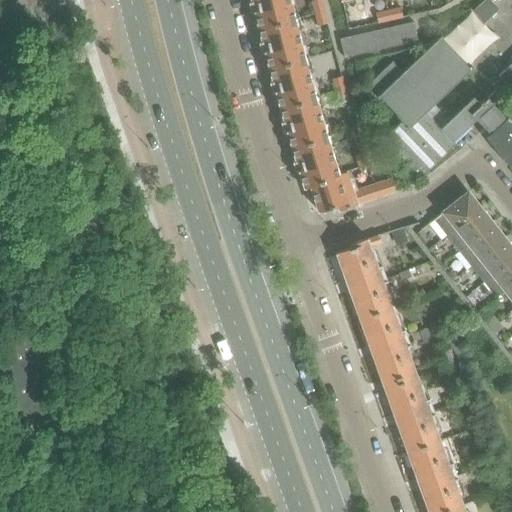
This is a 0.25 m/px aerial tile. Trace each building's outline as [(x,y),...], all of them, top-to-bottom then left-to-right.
[(291,18),(286,0),(251,0),(251,1),(249,2),(252,13),(254,13),(258,26),(291,18)] [(323,11),(320,0),(316,0),(311,1),(314,13),(323,11)] [(402,18),(400,8),(388,11),(390,20),(402,18)] [(326,23),(323,11),(314,13),(317,25),(326,23)] [(390,20),(388,11),(376,13),(378,23),(390,20)] [(301,57),(295,30),(304,27),(302,17),(292,19),(291,18),(258,26),(262,41),(259,42),(262,53),(265,53),(268,66),(301,57)] [(409,42),(405,24),(356,35),(360,53),(409,42)] [(505,110),(490,95),(487,98),(486,97),(483,101),(481,99),(477,102),(475,100),(442,130),(425,112),(468,71),(472,67),(470,66),(468,68),(441,39),(443,37),(441,35),(400,73),(391,63),(392,62),(391,61),(367,84),(367,85),(368,84),(378,94),(374,97),(376,98),(378,96),(401,120),(380,139),(381,140),(382,140),(418,176),(417,177),(419,179),(420,178),(455,144),(450,139),(474,116),(490,133),(486,136),(486,135),(484,136),(510,169),(511,167),(510,165),(511,163),(511,62),(509,65),(511,68),(511,110),(505,118),(501,114),(505,110)] [(314,98),(302,58),(301,57),(268,66),(272,81),(270,82),(273,93),(275,92),(279,107),(314,98)] [(344,88),(341,77),(332,79),(335,91),(344,88)] [(348,101),(344,88),(335,91),(339,103),(348,101)] [(325,137),(314,98),(279,107),(283,121),(281,122),(284,133),(287,132),(291,146),(325,137)] [(336,172),(325,137),(291,146),(295,161),(293,161),(296,173),(299,172),(302,182),(336,172)] [(351,191),(345,171),(344,169),(336,172),(302,182),(304,188),(305,188),(305,186),(310,185),(317,210),(337,204),(338,209),(378,197),(374,185),(351,191)] [(394,191),(391,179),(381,182),(385,194),(394,191)] [(445,235),(479,207),(470,196),(467,198),(464,194),(432,219),(445,235)] [(456,249),(490,221),(479,207),(445,235),(456,249)] [(468,263),(502,236),(490,221),(456,249),(468,263)] [(374,271),(366,247),(381,242),(378,235),(367,239),(366,239),(350,244),(351,248),(335,254),(358,318),(388,308),(378,281),(381,280),(378,269),(374,271)] [(481,279),(511,254),(511,248),(502,236),(468,263),(481,279)] [(501,290),(511,281),(511,254),(481,279),(496,297),(502,292),(501,290)] [(410,277),(409,274),(413,273),(412,268),(397,273),(400,281),(410,277)] [(455,277),(450,271),(446,273),(451,280),(455,277)] [(511,300),(511,281),(501,290),(502,292),(504,290),(511,300)] [(398,335),(388,309),(388,308),(358,318),(384,390),(414,380),(401,345),(405,344),(401,334),(398,335)] [(490,328),(498,321),(493,316),(485,322),(490,328)] [(495,333),(502,327),(498,321),(490,328),(495,333)] [(433,341),(432,335),(429,328),(418,331),(418,332),(410,334),(412,341),(421,339),(423,344),(433,341)] [(46,412),(32,330),(8,334),(22,416),(46,412)] [(472,378),(470,352),(454,333),(445,341),(459,357),(459,378),(472,378)] [(436,441),(426,414),(430,412),(427,403),(423,404),(414,380),(384,390),(406,452),(436,441)] [(456,403),(454,397),(444,400),(446,407),(456,403)] [(458,409),(456,403),(446,407),(448,413),(458,409)] [(446,468),(436,441),(406,452),(427,511),(439,511),(459,505),(449,476),(453,475),(450,466),(446,468)] [(479,467),(477,461),(466,465),(468,471),(479,467)] [(481,473),(479,467),(468,471),(471,477),(481,473)]
